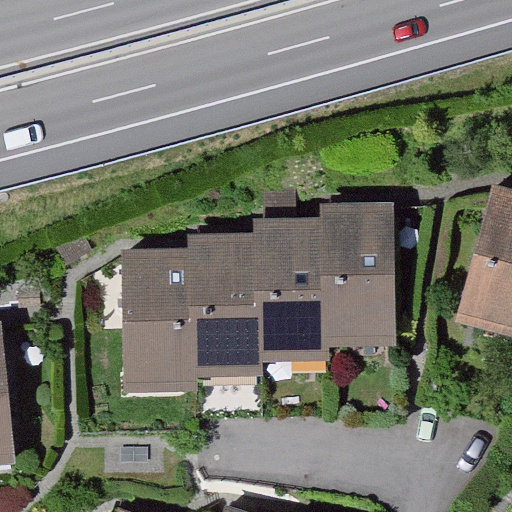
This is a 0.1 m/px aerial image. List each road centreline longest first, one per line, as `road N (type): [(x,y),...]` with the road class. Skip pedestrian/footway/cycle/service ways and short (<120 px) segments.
road 1 (motorway): [(0,130),(474,0)]
road 2 (motorway): [(119,0),(0,32)]
